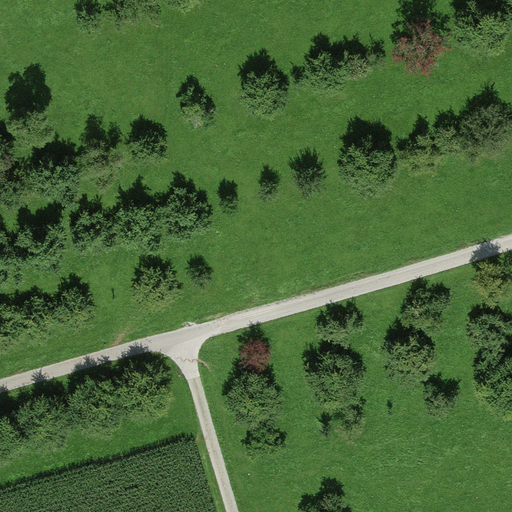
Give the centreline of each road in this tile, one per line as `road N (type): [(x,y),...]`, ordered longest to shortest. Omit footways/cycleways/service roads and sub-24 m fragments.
road 1 (track): [(0,388),(511,236)]
road 2 (track): [(181,339),(234,511)]
